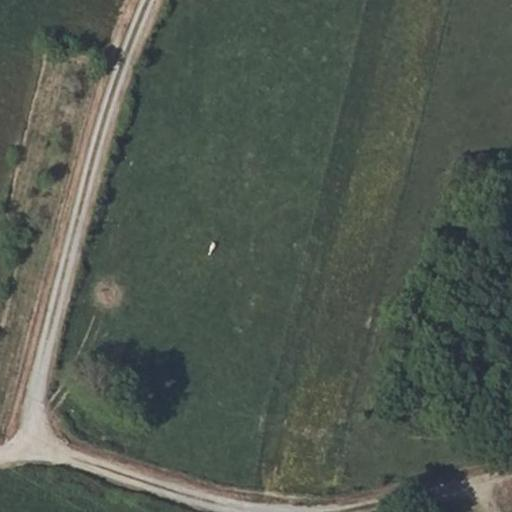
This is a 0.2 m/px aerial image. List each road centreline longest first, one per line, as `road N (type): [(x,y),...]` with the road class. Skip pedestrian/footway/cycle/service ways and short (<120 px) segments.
road 1 (track): [(15,450),(33,413),(110,95),(150,0)]
road 2 (track): [(0,447),(218,511)]
road 3 (track): [(386,511),(511,479)]
